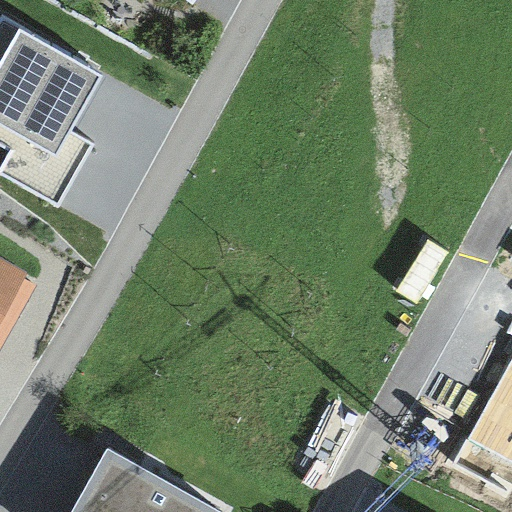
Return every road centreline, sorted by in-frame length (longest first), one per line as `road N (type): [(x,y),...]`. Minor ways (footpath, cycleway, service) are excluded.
road 1 (residential): [(0,463),(265,0)]
road 2 (residential): [(333,511),(511,191)]
